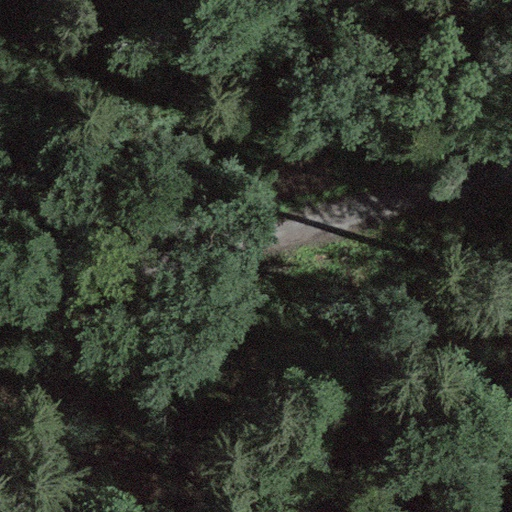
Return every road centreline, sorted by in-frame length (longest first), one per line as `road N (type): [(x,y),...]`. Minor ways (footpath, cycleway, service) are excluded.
road 1 (track): [(0,292),(511,152)]
road 2 (track): [(275,0),(266,220)]
